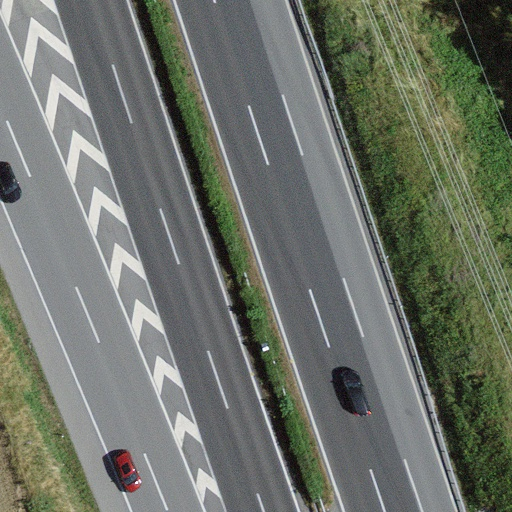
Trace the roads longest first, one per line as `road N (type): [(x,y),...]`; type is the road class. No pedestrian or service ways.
road 1 (motorway): [(91,0),(264,511)]
road 2 (motorway): [(404,511),(232,0)]
road 3 (motorway): [(0,105),(168,511)]
